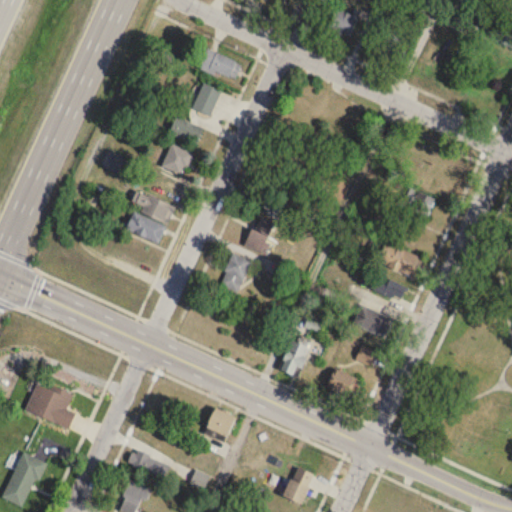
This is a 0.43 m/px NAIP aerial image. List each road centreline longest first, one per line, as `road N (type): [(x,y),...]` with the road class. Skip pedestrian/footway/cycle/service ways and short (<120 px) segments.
road 1 (residential): [(0,275),(511,507)]
road 2 (residential): [(301,0),(70,511)]
road 3 (residential): [(511,133),(337,511)]
road 4 (residential): [(180,1),(511,152)]
road 5 (trunk): [(0,254),(117,0)]
